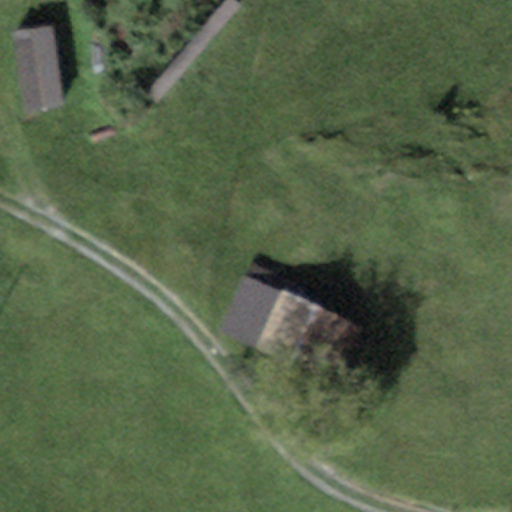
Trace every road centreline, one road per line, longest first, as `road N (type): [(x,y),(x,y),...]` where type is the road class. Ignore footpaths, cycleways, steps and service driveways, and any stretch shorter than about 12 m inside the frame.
road 1 (track): [(405,511),(311,467),(197,323)]
road 2 (track): [(197,323),(105,255),(0,197)]
